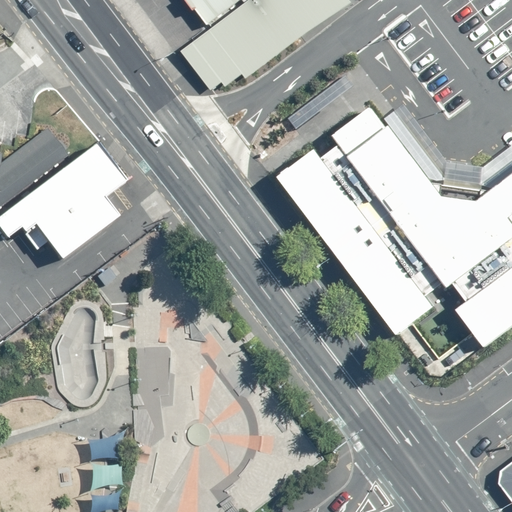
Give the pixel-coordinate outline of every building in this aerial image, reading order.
[(350,0),(185,0),(209,31),(179,56),(213,89),(238,71),(246,81),(328,23),(355,4),(350,0)] [(315,151),(279,178),(432,375),(444,377),(511,326),(511,162),(483,183),(462,180),(427,175),(375,108),(334,139),(340,147),(323,161),(315,151)] [(0,208),(70,156),(48,128),(1,163),(2,154),(0,153),(0,208)] [(96,146),(0,218),(0,235),(6,244),(21,233),(35,252),(46,244),(61,264),(119,220),(105,201),(126,186),(96,146)] [(96,266),(89,257),(76,267),(83,276),(96,266)] [(511,438),(479,463),(511,506),(511,438)]
